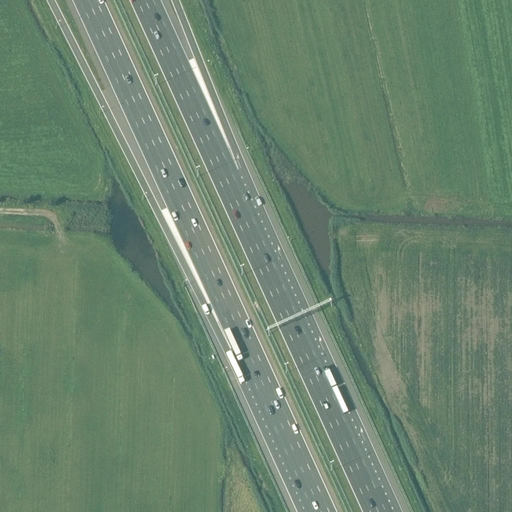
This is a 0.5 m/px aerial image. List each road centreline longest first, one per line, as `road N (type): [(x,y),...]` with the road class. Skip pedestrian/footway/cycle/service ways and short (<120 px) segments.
road 1 (motorway): [(51,0),(157,212),(243,344)]
road 2 (motorway): [(86,0),(243,344)]
road 3 (motorway): [(379,511),(226,177)]
road 4 (motorway): [(226,177),(146,0)]
road 5 (motorway): [(226,177),(209,86),(175,0)]
road 6 (motorway): [(243,344),(320,511)]
